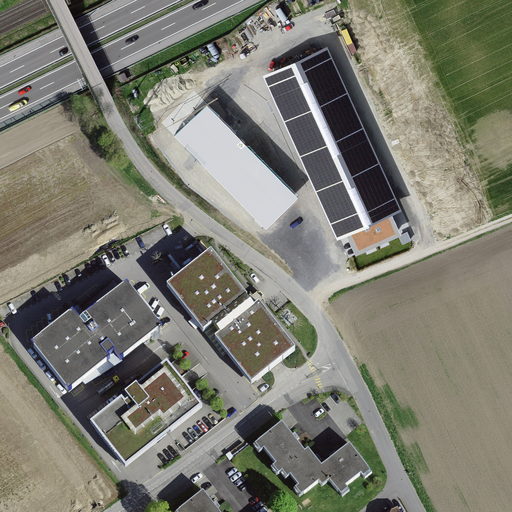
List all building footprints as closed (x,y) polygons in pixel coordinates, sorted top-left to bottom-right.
[(327,50),(265,78),(338,239),(347,236),(391,216),(400,211),(327,50)] [(124,73),(118,76),(121,82),(127,79),(124,73)] [(207,106),(175,136),(266,229),(297,199),(207,106)] [(391,216),(347,236),(356,256),(400,236),(391,216)] [(212,251),(169,287),(251,384),(294,348),(253,299),(212,251)] [(72,311),(32,345),(68,388),(111,353),(119,363),(163,327),(127,283),(80,321),(72,311)] [(168,364),(91,423),(125,467),(201,408),(168,364)] [(278,471),(282,468),(305,449),(282,420),(255,441),(261,448),(264,446),(276,461),(273,464),(278,471)] [(349,442),(322,463),(332,476),(329,477),(341,492),(348,486),(345,483),(361,471),(363,474),(370,468),(349,442)] [(308,447),(305,449),(282,468),(287,475),(290,472),(298,483),(295,486),(301,493),(319,478),(322,483),(329,477),(332,476),(322,463),(308,447)] [(221,511),(218,508),(220,506),(216,501),(214,502),(203,489),(176,510),(177,511),(221,511)]
